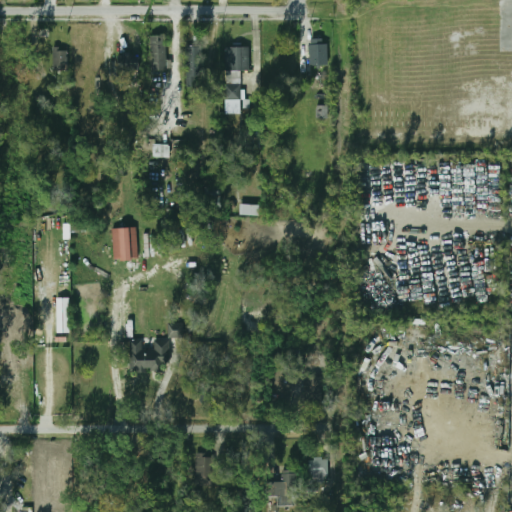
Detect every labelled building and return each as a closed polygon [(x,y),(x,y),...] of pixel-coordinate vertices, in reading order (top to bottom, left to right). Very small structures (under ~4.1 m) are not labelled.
[(150,35),(150,70),(166,70),(166,35),(150,35)] [(328,65),(328,44),(309,44),(309,65),(328,65)] [(186,46),(186,86),(201,86),(201,46),(186,46)] [(53,69),(68,69),(68,47),(53,47),(53,69)] [(250,47),(225,47),(225,82),(241,82),(241,70),(250,70),(250,47)] [(141,67),(136,52),(115,57),(120,73),(141,67)] [(316,118),(327,119),(328,108),(317,107),(316,118)] [(169,144),(153,144),(153,157),(169,157),(169,144)] [(222,212),(221,184),(205,185),(206,212),(222,212)] [(259,216),(260,205),(241,204),(240,215),(259,216)] [(112,228),(114,260),(138,259),(137,228),(112,228)] [(183,323),(168,323),(168,337),(183,337),(183,323)] [(169,370),(168,341),(143,343),(143,340),(129,341),(130,371),(169,370)] [(323,377),(306,377),(306,408),(323,408),(323,377)] [(0,398),(11,398),(11,378),(0,378),(0,398)] [(196,453),(196,487),(217,487),(217,453),(196,453)] [(309,458),(309,479),(327,479),(327,458),(309,458)] [(278,506),(299,506),(299,482),(265,482),(265,496),(278,496),(278,506)]
